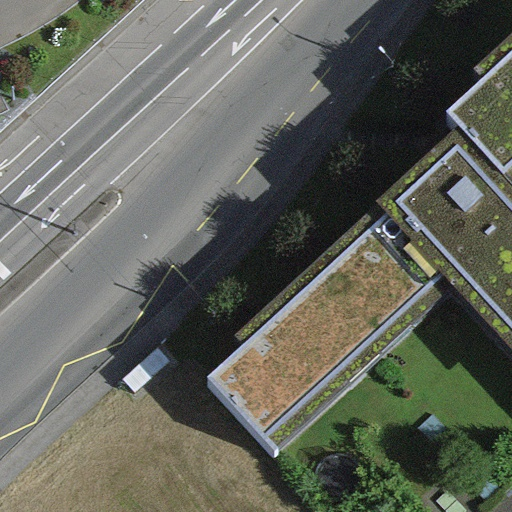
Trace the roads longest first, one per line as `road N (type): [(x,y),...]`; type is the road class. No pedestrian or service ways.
road 1 (primary): [(0,375),(355,0)]
road 2 (primary): [(236,0),(0,215)]
